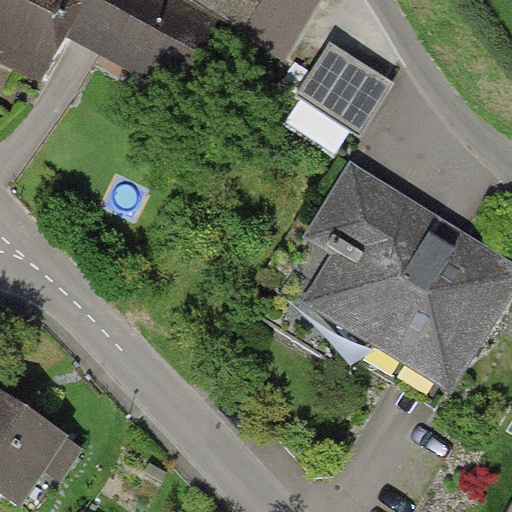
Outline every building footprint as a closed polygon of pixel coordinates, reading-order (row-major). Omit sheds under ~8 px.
[(94,0),(0,0),(0,77),(44,101),(72,50),(84,57),(177,107),(214,40),(138,0),(130,0),(122,15),(106,6),(94,0)] [(164,0),(243,45),(269,0),(164,0)] [(269,0),(243,45),(287,71),(329,0),(269,0)] [(397,90),(331,50),(297,105),(362,145),(397,90)] [(364,369),(436,414),(446,399),(455,405),(511,312),(511,262),(352,164),(303,243),(333,261),(318,285),(297,272),(263,326),(356,383),(364,369)] [(0,400),(0,503),(13,511),(27,511),(47,482),(62,491),(85,455),(0,400)]
